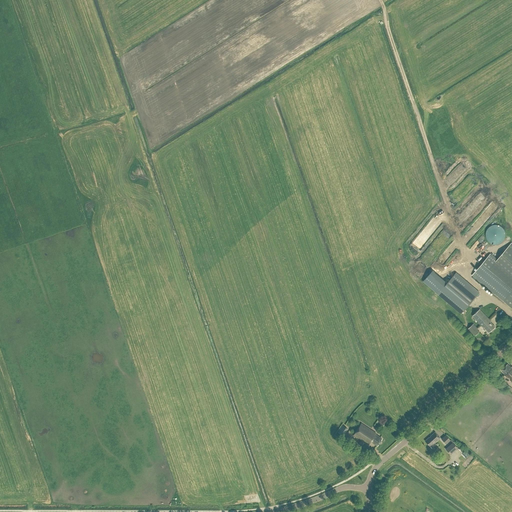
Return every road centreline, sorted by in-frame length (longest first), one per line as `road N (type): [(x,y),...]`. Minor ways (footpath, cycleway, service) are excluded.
road 1 (track): [(465,264),(380,0)]
road 2 (tertiary): [(367,487),(376,465),(511,345)]
